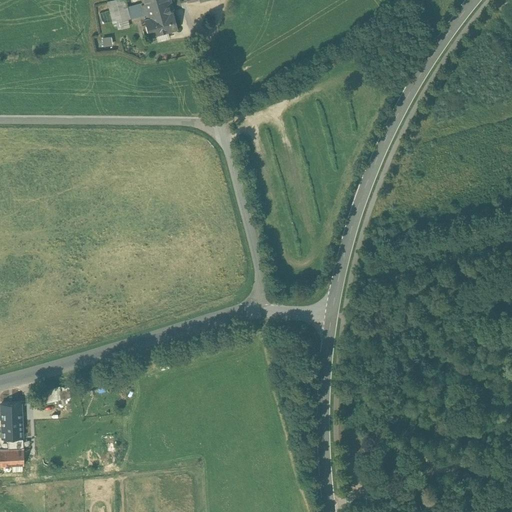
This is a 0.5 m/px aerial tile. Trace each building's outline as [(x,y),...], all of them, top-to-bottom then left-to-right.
[(125,0),(112,0),(108,1),(113,23),(147,14),(144,3),(127,7),(125,0)] [(170,0),(142,0),(144,3),(147,14),(149,18),(173,12),(170,0)] [(149,18),(144,19),(149,37),(178,29),(173,12),(149,18)] [(103,45),(112,44),(111,36),(102,37),(103,45)] [(39,401),(70,399),(69,386),(38,388),(39,401)] [(21,403),(1,404),(1,420),(22,419),(21,403)] [(22,419),(1,420),(2,438),(13,437),(14,449),(23,449),(22,419)] [(78,439),(79,462),(86,462),(86,439),(78,439)] [(14,449),(0,450),(0,464),(0,466),(24,465),(23,449),(14,449)] [(72,462),(72,457),(67,457),(66,450),(60,451),(60,463),(72,462)]
